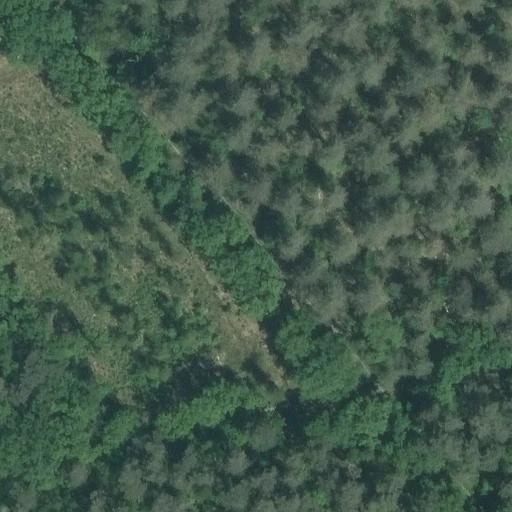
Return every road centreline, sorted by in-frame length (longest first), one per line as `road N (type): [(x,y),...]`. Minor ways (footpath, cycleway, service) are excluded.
road 1 (track): [(382,390),(0,472)]
road 2 (track): [(483,511),(382,390)]
road 3 (track): [(511,371),(382,390)]
